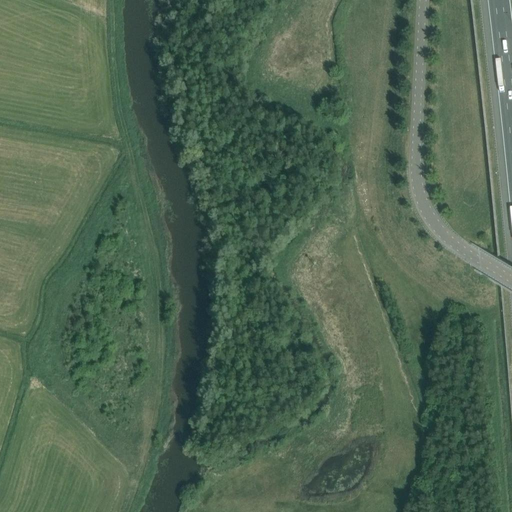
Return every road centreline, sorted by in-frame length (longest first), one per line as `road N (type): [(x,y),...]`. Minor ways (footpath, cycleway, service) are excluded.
road 1 (unclassified): [(511,281),(449,240),(420,196),(423,0)]
road 2 (motorway): [(496,0),(511,135)]
